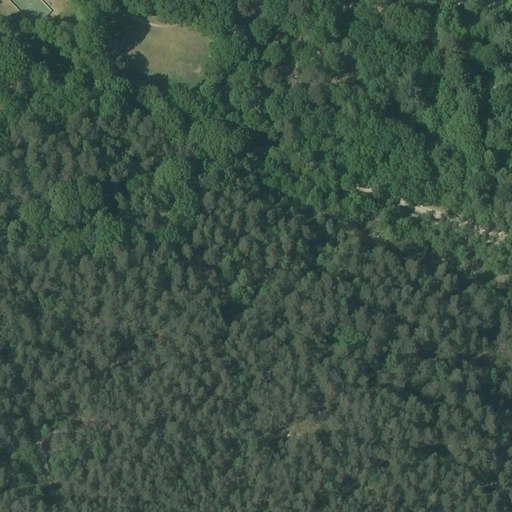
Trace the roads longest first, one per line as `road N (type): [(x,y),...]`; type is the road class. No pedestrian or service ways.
road 1 (track): [(80,96),(511,237)]
road 2 (track): [(0,340),(58,511)]
